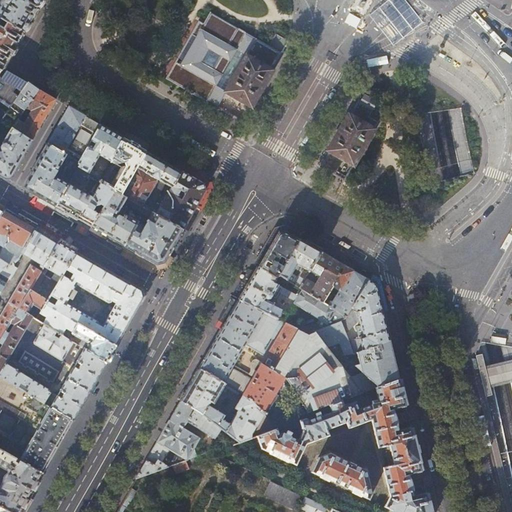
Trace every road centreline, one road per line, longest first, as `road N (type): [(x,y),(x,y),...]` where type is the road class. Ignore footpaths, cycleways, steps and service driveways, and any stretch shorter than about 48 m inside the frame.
road 1 (tertiary): [(390,250),(449,511)]
road 2 (primary): [(79,2),(80,68),(252,167)]
road 3 (tertiary): [(498,511),(460,351),(465,302),(482,267)]
road 4 (primary): [(75,511),(197,290)]
road 5 (unknown): [(370,32),(472,89),(499,124),(505,149)]
road 6 (primary): [(272,179),(390,250)]
road 7 (primary): [(252,167),(197,290)]
road 8 (primary): [(197,290),(272,179)]
